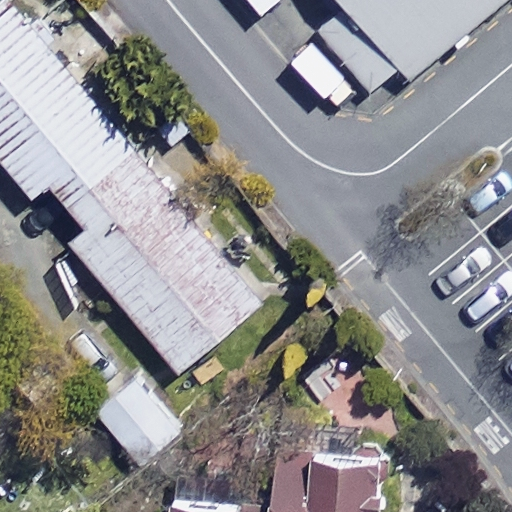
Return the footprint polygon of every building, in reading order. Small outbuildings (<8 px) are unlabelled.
[(496,0),(349,0),(410,72),(496,0)] [(139,154),(13,1),(0,11),(0,149),(40,198),(58,183),(77,205),(139,154)] [(139,154),(77,205),(95,227),(74,244),(183,376),(265,307),(139,154)] [(186,433),(141,379),(101,412),(146,466),(186,433)] [(388,511),(390,469),(281,466),(279,511),(207,511),(179,511),(388,511)]
